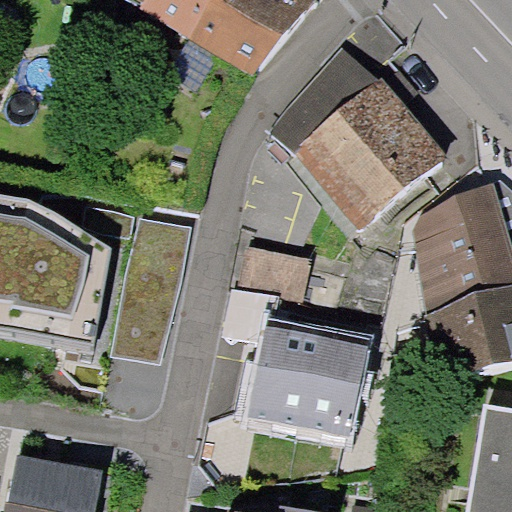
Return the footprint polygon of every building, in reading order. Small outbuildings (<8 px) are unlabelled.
[(309,5),(299,0),(135,0),(128,12),(245,81),(309,5)] [(437,169),(368,93),(292,170),(356,242),(437,169)] [(401,218),(437,395),(511,374),(511,204),(498,189),(401,218)] [(23,205),(0,200),(0,347),(77,356),(99,258),(23,205)] [(187,231),(87,211),(82,235),(132,242),(119,285),(105,362),(154,372),(171,314),(187,231)] [(301,272),(237,258),(218,344),(249,351),(254,331),(268,334),(275,304),(293,308),(301,272)] [(346,448),(363,356),(259,337),(242,430),(346,448)] [(511,511),(511,427),(475,420),(457,511),(511,511)] [(94,511),(102,479),(13,460),(1,511),(94,511)]
